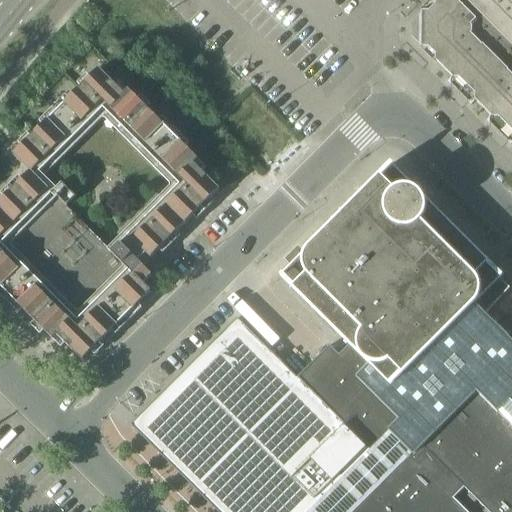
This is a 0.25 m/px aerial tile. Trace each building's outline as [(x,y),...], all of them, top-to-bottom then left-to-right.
[(436,63),(452,78),(447,83),(450,86),(449,87),(450,88),(451,87),(458,95),(457,95),(458,96),(459,95),(466,103),(465,103),(466,104),(467,104),(470,107),(475,102),(491,117),(486,122),(489,125),(488,126),(497,134),(496,135),(498,136),(498,135),(506,142),(505,143),(506,144),(507,143),(510,146),(511,143),(511,0),(434,0),(435,5),(428,13),(427,12),(422,12),(422,13),(421,12),(420,13),(421,14),(411,24),(411,37),(421,48),(420,48),(421,49),(422,48),(422,49),(427,49),(428,48),(435,56),(435,62),(434,63),(435,63),(436,63)] [(52,340),(60,348),(64,344),(81,361),(100,342),(150,292),(143,285),(151,276),(137,262),(145,255),(149,259),(218,190),(193,165),(198,161),(197,161),(128,91),(124,95),(99,70),(12,156),(29,173),(0,202),(0,288),(32,321),(52,340)] [(279,276),(348,346),(389,387),(390,388),(393,385),(403,395),(509,285),(500,277),(504,268),(394,156),(279,276)] [(342,480),(370,453),(339,422),(310,392),(296,379),(284,366),(247,329),(237,319),(226,330),(130,426),(140,436),(215,511),(310,511),(316,507),(342,480)] [(296,379),(310,392),(339,422),(370,453),(391,432),(391,431),(396,426),(396,417),(397,416),(392,410),(378,398),(387,389),(389,387),(348,346),(338,356),(329,346),(301,374),(296,379)] [(378,398),(392,410),(393,409),(405,421),(413,414),(401,403),(387,389),(378,398)] [(511,429),(476,394),(422,447),(463,489),(476,501),(511,466),(511,429)] [(463,489),(422,447),(420,445),(352,511),(465,511),(453,499),(463,489)] [(511,511),(511,466),(476,501),(486,511),(511,511)]
